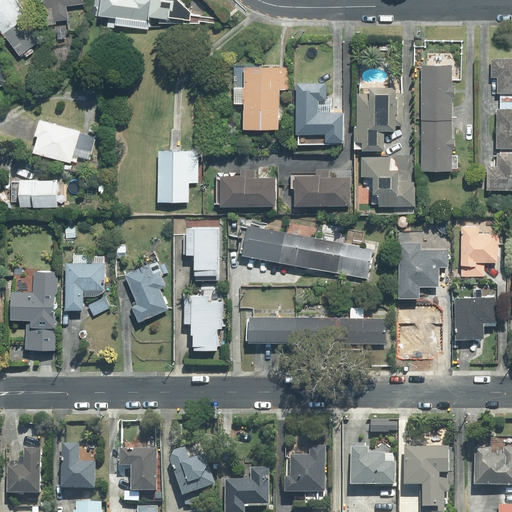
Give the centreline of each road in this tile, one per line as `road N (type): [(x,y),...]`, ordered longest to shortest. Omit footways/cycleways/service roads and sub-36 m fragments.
road 1 (residential): [(511,391),(0,393)]
road 2 (residential): [(511,7),(285,7),(257,0)]
